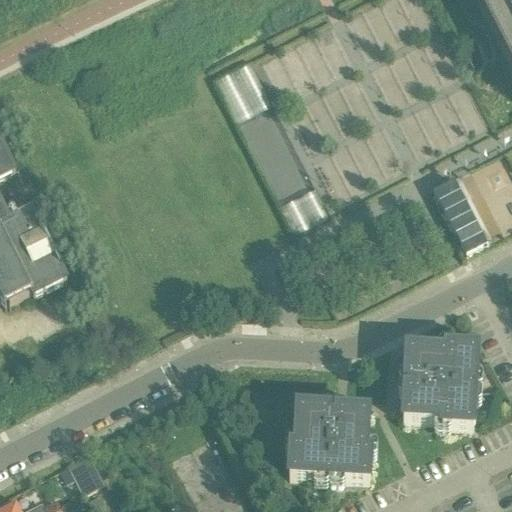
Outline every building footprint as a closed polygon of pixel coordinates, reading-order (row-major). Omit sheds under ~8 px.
[(511,0),(472,0),(511,76),(511,0)] [(0,148),(0,302),(1,305),(6,313),(32,300),(34,304),(67,287),(41,233),(33,216),(10,228),(0,208),(0,187),(16,179),(0,148)] [(455,187),(434,198),(466,262),(488,251),(455,187)] [(318,190),(280,209),(298,244),(336,225),(318,190)] [(442,434),(473,436),(478,356),(446,354),(446,359),(407,357),(406,387),(401,392),(406,397),(405,398),(404,421),(403,428),(442,430),(442,434)] [(339,417),(338,418),(334,413),(329,417),(328,417),(298,415),(296,453),(291,453),(289,485),(369,489),(371,458),(367,457),(369,419),(339,417)]
